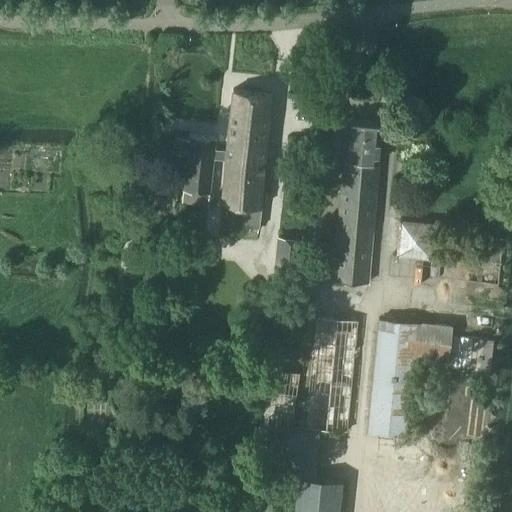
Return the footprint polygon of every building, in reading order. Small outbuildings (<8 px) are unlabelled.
[(221,195),(221,202),(244,205),(261,207),(261,206),(260,205),(261,197),(265,159),(267,135),(269,113),(271,93),(256,91),(248,90),(232,89),(228,127),(228,133),(226,149),(225,159),(221,195)] [(377,177),(382,123),(346,120),(342,177),(333,279),(368,282),(377,177)] [(186,155),(181,200),(182,200),(183,189),(208,192),(207,203),(208,203),(213,158),(225,159),(226,149),(214,148),(215,136),(189,133),(188,138),(188,139),(186,155)] [(153,189),(151,204),(175,206),(177,191),(177,186),(166,185),(165,190),(153,189)] [(431,257),(434,226),(432,224),(401,222),(399,223),(396,255),(398,256),(429,259),(431,257)] [(278,236),(275,268),(278,268),(296,270),(299,271),(302,239),(278,236)] [(306,428),(346,431),(357,321),(316,318),(306,428)] [(366,432),(407,436),(416,356),(447,360),(451,327),(378,319),(366,432)] [(451,369),(490,372),(493,339),(454,337),(451,369)] [(292,355),(289,371),(299,372),(301,356),(292,355)] [(299,372),(289,371),(267,369),(259,425),(255,463),(299,467),(294,511),(340,511),(343,483),(314,480),(320,431),(294,428),(299,372)] [(130,511),(149,511),(154,480),(136,477),(130,511)]
